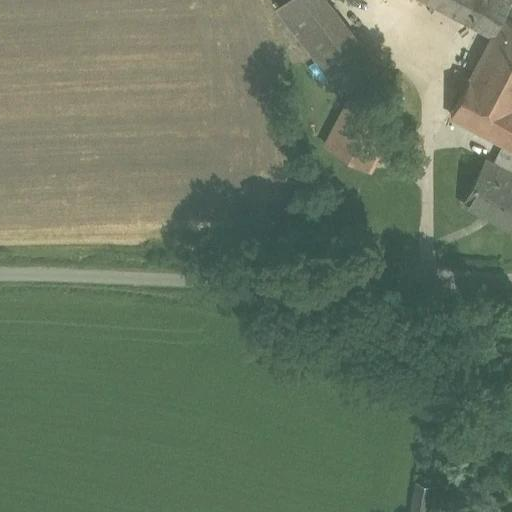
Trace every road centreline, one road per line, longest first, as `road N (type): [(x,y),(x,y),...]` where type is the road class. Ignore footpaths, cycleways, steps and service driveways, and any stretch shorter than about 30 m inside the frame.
road 1 (unclassified): [(0,298),(511,281)]
road 2 (unknown): [(439,283),(424,51)]
